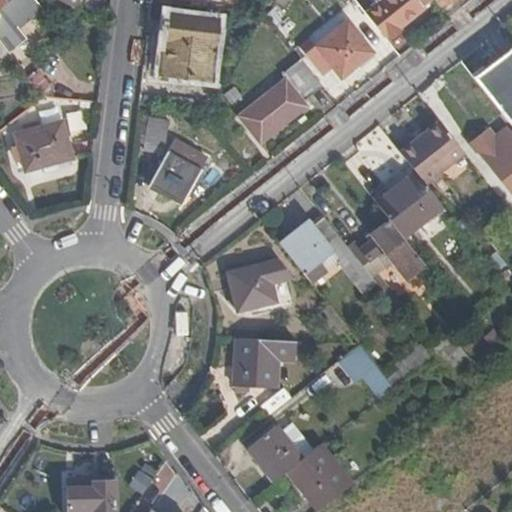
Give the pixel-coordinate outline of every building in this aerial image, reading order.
[(15,40),(47,14),(35,0),(0,0),(0,42),(9,54),(14,60),(23,53),(15,40)] [(385,0),(377,6),(367,15),(385,37),(396,28),(431,0),(385,0)] [(434,0),(443,10),(454,0),(434,0)] [(170,15),(163,72),(209,77),(216,22),(170,15)] [(348,22),(317,47),(342,79),(373,53),(348,22)] [(0,61),(9,54),(0,42),(0,61)] [(511,124),(511,47),(474,77),(511,124)] [(304,104),(323,88),(301,60),(286,71),(290,77),(239,117),(260,144),(307,107),(304,104)] [(27,66),(22,69),(37,89),(42,86),(27,66)] [(231,107),(242,99),(235,90),(225,98),(231,107)] [(82,111),(65,112),(66,131),(83,130),(82,111)] [(148,118),(145,143),(165,145),(168,121),(148,118)] [(42,166),(73,159),(64,123),(16,136),(25,171),(42,166)] [(425,185),(465,154),(440,123),(400,155),(408,164),(425,185)] [(511,191),(511,190),(511,133),(509,129),(496,138),(488,129),(471,144),(495,175),(496,173),(511,191)] [(184,163),(191,148),(175,140),(149,188),(182,205),(200,172),(184,163)] [(208,157),(191,148),(184,163),(200,172),(208,157)] [(73,159),(42,166),(44,176),(75,168),(73,159)] [(403,239),(442,208),(425,185),(408,164),(369,194),(403,239)] [(367,291),(376,284),(352,254),(324,218),(314,225),(309,219),(280,243),(303,273),(334,249),(367,291)] [(406,282),(426,267),(403,239),(401,240),(387,222),(367,238),(369,241),(352,254),(376,284),(392,303),(401,296),(381,271),(373,261),(378,257),(386,267),(390,263),(406,282)] [(381,271),(386,267),(378,257),(373,261),(381,271)] [(293,277),(277,259),(226,272),(237,311),(276,302),(272,283),(293,277)] [(294,360),(295,340),(237,336),(236,350),(277,353),(277,359),(294,360)] [(449,338),(431,352),(435,357),(461,390),(475,371),(449,338)] [(394,387),(359,345),(338,362),(356,383),(362,379),(379,399),(394,387)] [(422,346),(394,359),(400,374),(429,361),(422,346)] [(277,353),(236,350),(234,386),(275,387),(277,359),(277,353)] [(281,390),(260,405),(267,415),(289,400),(281,390)] [(249,451),(273,482),(286,472),(301,460),(277,429),(249,451)] [(286,472),(317,511),(352,484),(321,445),(301,460),(286,472)] [(115,511),(114,478),(67,479),(68,511),(115,511)]
